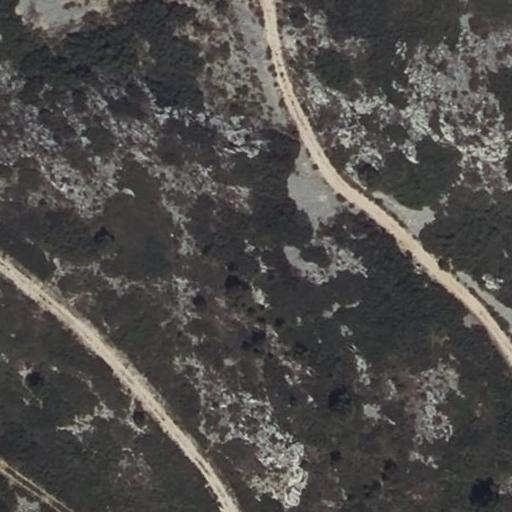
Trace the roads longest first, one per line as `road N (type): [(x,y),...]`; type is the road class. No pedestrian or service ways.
road 1 (track): [(259,0),(286,126),(302,151),(472,294),(511,348)]
road 2 (track): [(225,511),(185,418),(106,333),(0,259)]
